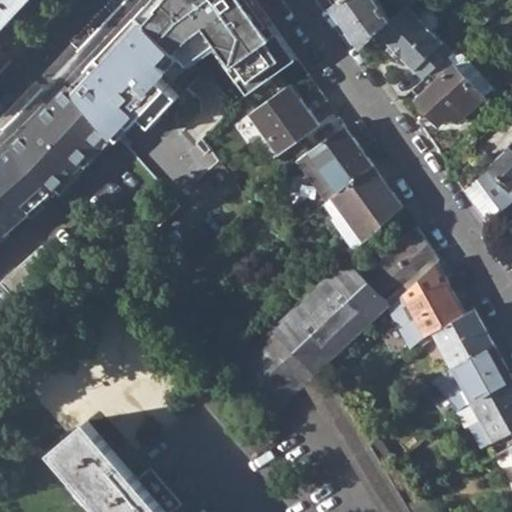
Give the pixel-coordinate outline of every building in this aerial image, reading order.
[(0,0),(0,28),(26,0),(0,0)] [(149,0),(138,12),(181,54),(191,63),(214,43),(220,39),(251,91),(299,56),(273,24),(255,0),(149,0)] [(390,19),(376,0),(338,0),(333,4),(362,45),(376,32),(390,19)] [(390,19),(376,32),(389,45),(385,48),(398,60),(401,58),(421,80),(451,53),(432,30),(436,26),(437,18),(431,10),(421,11),(416,16),(405,4),(390,19)] [(138,12),(89,64),(93,68),(75,88),(78,91),(92,106),(111,128),(119,138),(141,114),(147,119),(175,89),(160,76),(181,54),(138,12)] [(452,59),(456,63),(485,95),(495,87),(462,50),(452,59)] [(459,119),(485,95),(456,63),(419,97),(442,122),(452,112),(459,119)] [(71,84),(14,146),(17,143),(24,150),(78,91),(75,88),(71,84)] [(250,113),(280,154),(321,125),(291,84),(250,113)] [(180,94),(175,89),(147,119),(152,123),(180,94)] [(56,187),(111,128),(92,106),(78,91),(24,150),(37,165),(46,176),(56,187)] [(345,125),(311,149),(339,190),(374,165),(345,125)] [(46,176),(37,165),(24,150),(17,143),(14,146),(44,179),(53,190),(56,187),(46,176)] [(0,243),(9,235),(7,232),(54,191),(53,190),(44,179),(14,146),(0,158),(0,243)] [(511,146),(466,190),(490,224),(511,202),(511,146)] [(327,198),(339,190),(311,149),(299,158),(327,198)] [(459,158),(465,164),(471,157),(465,152),(459,158)] [(333,217),(355,249),(403,205),(374,165),(339,190),(327,198),(338,213),(333,217)] [(417,226),(389,251),(417,280),(437,261),(440,259),(417,226)] [(65,262),(47,242),(1,282),(19,302),(65,262)] [(233,363),(231,365),(274,413),(304,384),(325,364),(401,294),(417,280),(389,251),(361,276),(345,258),(233,363)] [(417,280),(401,294),(405,301),(390,315),(397,328),(415,319),(421,331),(424,336),(437,329),(466,313),(437,261),(417,280)] [(437,329),(456,363),(495,343),(476,308),(466,313),(437,329)] [(177,328),(183,335),(197,321),(192,314),(177,328)] [(412,338),(416,343),(424,336),(421,331),(412,338)] [(188,340),(220,376),(231,365),(233,363),(212,340),(207,345),(196,332),(188,340)] [(461,410),(475,399),(511,378),(511,374),(495,343),(456,363),(435,380),(438,383),(440,382),(459,405),(458,407),(461,410)] [(304,384),(381,511),(413,511),(408,503),(325,364),(304,384)] [(511,431),(511,378),(475,399),(496,440),(511,431)] [(204,397),(256,457),(275,440),(223,381),(204,397)] [(52,450),(105,511),(213,511),(203,500),(189,511),(169,511),(181,503),(151,467),(137,478),(88,420),(52,450)]
